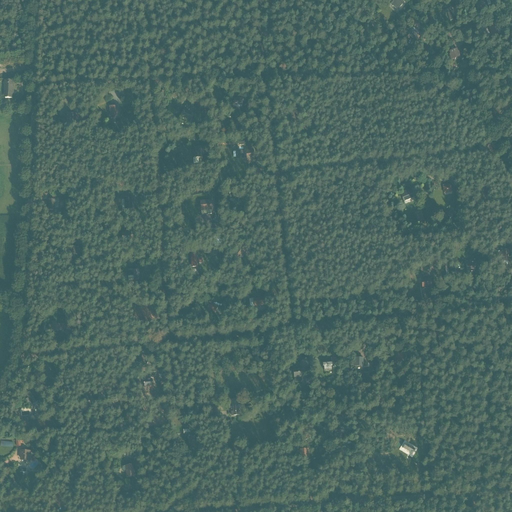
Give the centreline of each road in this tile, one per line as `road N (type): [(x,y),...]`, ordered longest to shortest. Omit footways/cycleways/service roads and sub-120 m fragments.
road 1 (track): [(34,85),(21,355)]
road 2 (track): [(150,80),(170,340)]
road 3 (track): [(264,76),(292,328)]
road 4 (track): [(511,185),(451,100),(348,0)]
road 5 (track): [(416,315),(170,340)]
road 6 (track): [(275,175),(511,145)]
road 7 (track): [(366,498),(205,511)]
road 8 (track): [(264,76),(420,73)]
road 9 (track): [(170,340),(21,355)]
